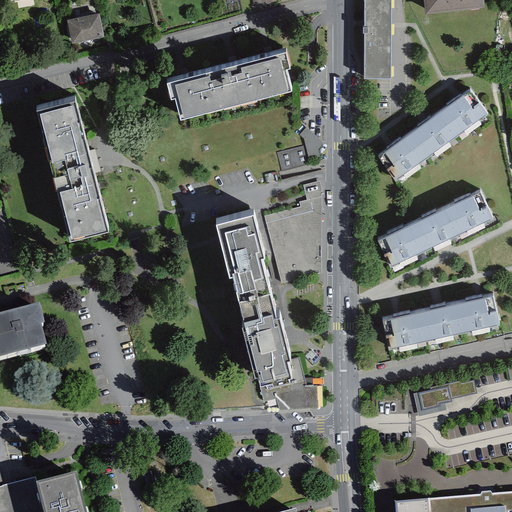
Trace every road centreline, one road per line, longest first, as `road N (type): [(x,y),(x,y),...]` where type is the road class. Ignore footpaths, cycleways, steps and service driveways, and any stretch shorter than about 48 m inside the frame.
road 1 (unclassified): [(345,424),(341,0)]
road 2 (residential): [(345,424),(149,435),(0,428)]
road 3 (residential): [(0,84),(327,0)]
